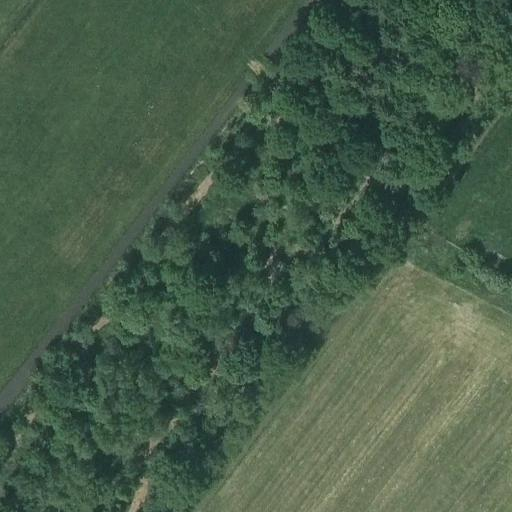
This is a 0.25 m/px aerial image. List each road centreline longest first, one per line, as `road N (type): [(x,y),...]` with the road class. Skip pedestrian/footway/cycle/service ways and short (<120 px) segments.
road 1 (track): [(511,16),(499,64),(459,94),(413,167),(401,179),(358,191),(274,286),(169,436),(142,457),(133,511)]
road 2 (track): [(0,446),(36,411),(66,358),(111,314),(220,169),(277,122),(347,0)]
road 3 (track): [(248,58),(382,180),(406,245),(426,249),(468,223),(511,163)]
